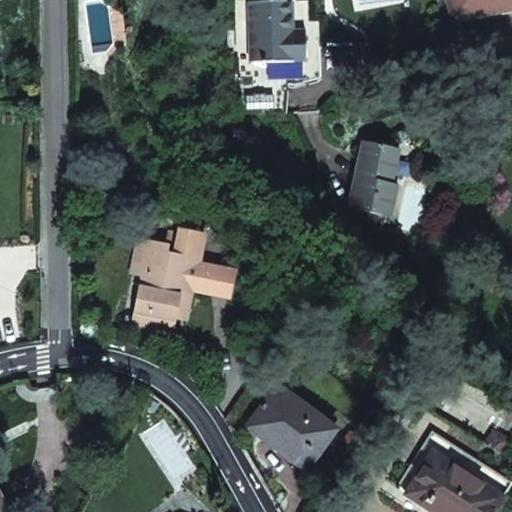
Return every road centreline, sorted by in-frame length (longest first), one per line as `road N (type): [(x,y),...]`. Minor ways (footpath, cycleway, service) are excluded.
road 1 (residential): [(55,0),(60,355)]
road 2 (residential): [(60,355),(105,355),(147,367),(208,426),(257,511)]
